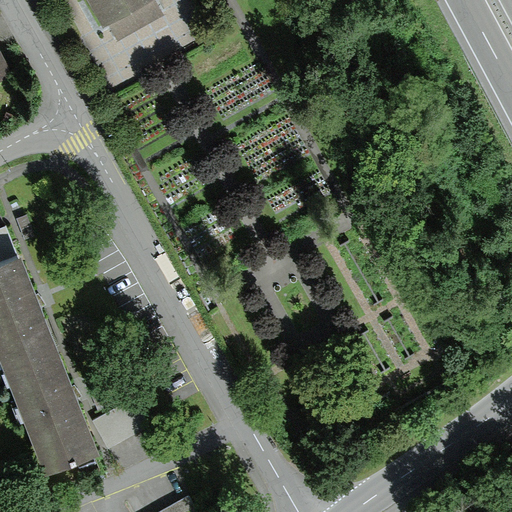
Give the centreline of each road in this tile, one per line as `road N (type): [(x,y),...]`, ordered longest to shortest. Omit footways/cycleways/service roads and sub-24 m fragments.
road 1 (residential): [(72,111),(164,289),(245,422)]
road 2 (residential): [(50,511),(245,422)]
road 3 (secondary): [(359,511),(511,399)]
road 4 (residential): [(10,0),(72,111)]
